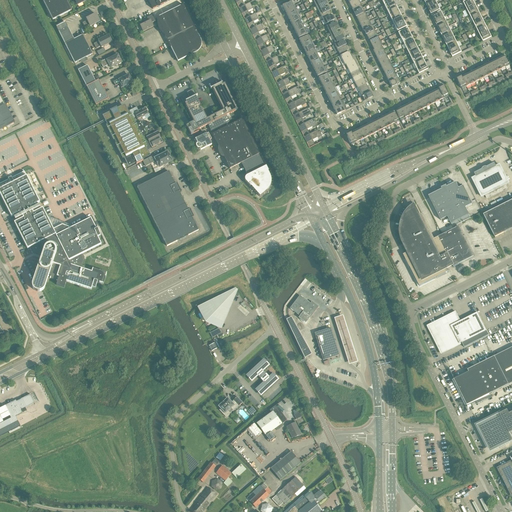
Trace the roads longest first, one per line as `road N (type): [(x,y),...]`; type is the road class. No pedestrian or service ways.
road 1 (secondary): [(47,358),(283,238)]
road 2 (unclassified): [(511,142),(499,138),(402,188),(379,250),(409,310)]
road 3 (secondary): [(292,221),(77,330)]
road 4 (residential): [(186,511),(170,424),(275,327)]
road 5 (unclassified): [(503,511),(409,310)]
road 6 (primary): [(390,428),(378,331),(342,243)]
road 7 (primary): [(327,251),(368,349),(379,428)]
road 8 (unknown): [(390,220),(394,248),(419,290),(489,254),(478,231)]
road 9 (primary): [(315,190),(242,44)]
road 10 (primary): [(227,51),(301,196)]
road 11 (residential): [(334,127),(269,0)]
road 12 (unclassified): [(130,511),(65,511),(0,495)]
road 13 (unclassified): [(212,203),(155,88)]
road 14 (unclassified): [(330,437),(275,327)]
